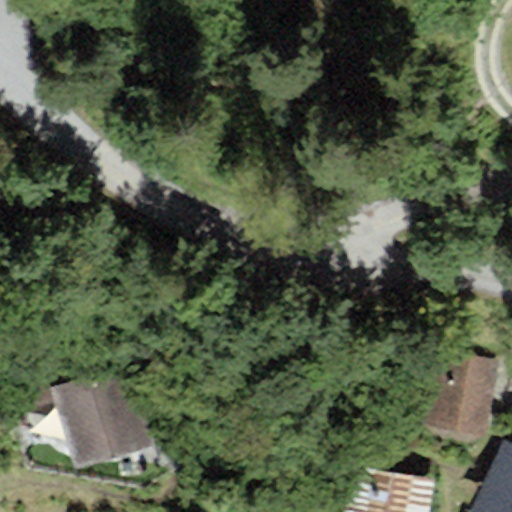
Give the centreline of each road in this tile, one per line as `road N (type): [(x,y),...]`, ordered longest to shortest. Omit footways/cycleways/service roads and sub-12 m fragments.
road 1 (residential): [(511,299),(478,281),(275,274),(193,249),(95,192)]
road 2 (unclassified): [(95,192),(0,114)]
